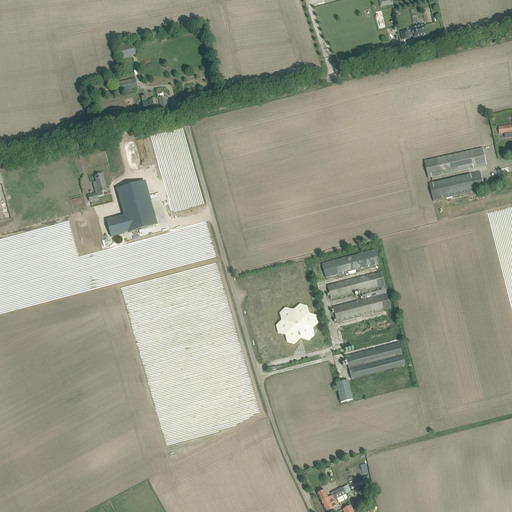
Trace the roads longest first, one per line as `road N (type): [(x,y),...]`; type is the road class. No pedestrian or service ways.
road 1 (unclassified): [(312,511),(275,429),(182,115)]
road 2 (unclassified): [(182,115),(511,32)]
road 3 (unclassified): [(0,161),(182,115)]
